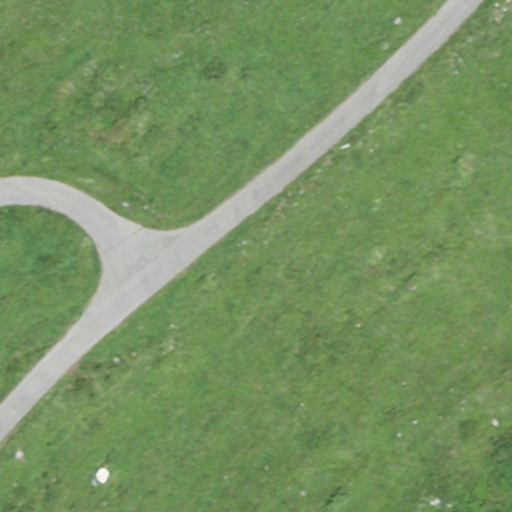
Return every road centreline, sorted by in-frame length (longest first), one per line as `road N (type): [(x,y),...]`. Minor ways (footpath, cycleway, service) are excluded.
road 1 (unclassified): [(0,424),(90,329),(352,112),(466,0)]
road 2 (track): [(0,194),(67,202),(155,274)]
